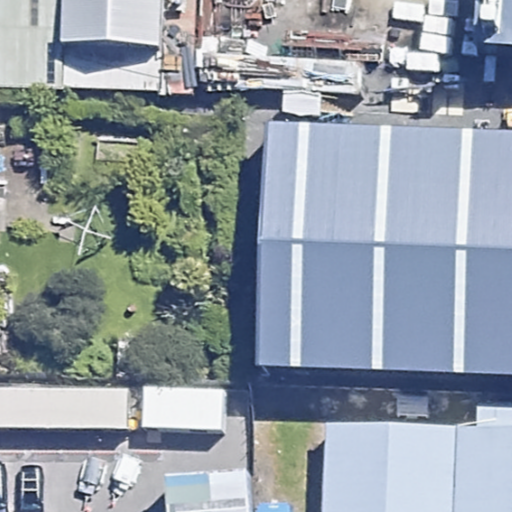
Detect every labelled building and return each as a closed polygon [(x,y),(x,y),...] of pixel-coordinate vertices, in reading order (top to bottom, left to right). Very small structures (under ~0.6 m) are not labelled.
[(69,0),(0,0),(0,83),(68,85),(69,0)] [(511,37),(511,0),(473,0),(472,36),(511,37)] [(511,137),(269,128),(261,365),(511,373),(511,137)] [(511,511),(511,430),(320,424),(316,511),(511,511)] [(169,511),(250,511),(247,468),(166,475),(169,511)]
